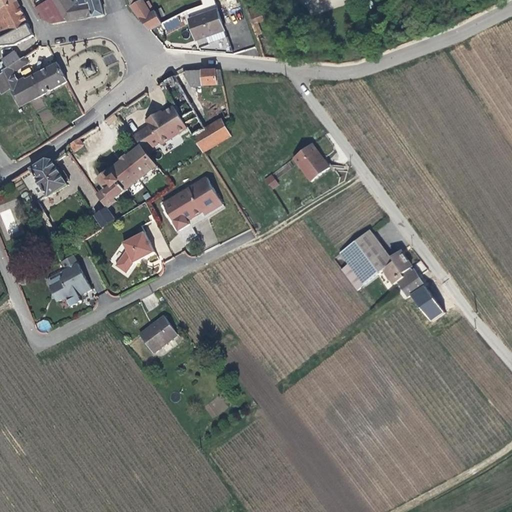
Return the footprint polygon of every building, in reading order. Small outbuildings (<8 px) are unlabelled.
[(0,0),(0,9),(16,1),(15,0),(0,0)] [(53,0),(50,0),(35,9),(40,19),(51,25),(66,22),(53,0)] [(53,0),(66,22),(103,16),(98,0),(53,0)] [(142,0),(130,7),(133,10),(133,12),(140,20),(151,14),(145,4),(142,0)] [(233,54),(213,0),(200,0),(203,7),(179,15),(162,24),(162,25),(150,32),(158,42),(190,25),(202,55),(233,54)] [(28,25),(16,1),(0,9),(0,16),(4,24),(9,35),(28,25)] [(155,13),(148,2),(145,4),(151,14),(155,13)] [(151,14),(140,20),(150,32),(162,25),(162,24),(155,12),(155,13),(151,14)] [(0,39),(9,35),(4,24),(0,26),(0,39)] [(0,45),(12,39),(9,35),(0,39),(0,45)] [(37,53),(35,50),(26,56),(28,60),(37,53)] [(6,70),(20,61),(14,53),(1,62),(2,63),(6,70)] [(67,83),(58,65),(19,85),(14,74),(27,65),(28,62),(24,58),(20,61),(6,70),(2,72),(3,74),(0,75),(0,93),(1,95),(10,91),(18,108),(67,83)] [(82,69),(87,77),(96,71),(91,64),(82,69)] [(217,86),(216,71),(189,72),(189,78),(204,78),(204,86),(217,86)] [(189,78),(189,72),(184,73),(192,87),(204,86),(204,78),(189,78)] [(203,153),(231,137),(221,120),(204,130),(175,77),(163,83),(176,107),(188,129),(194,140),(203,153)] [(142,148),(146,153),(158,146),(160,145),(164,143),(168,143),(188,129),(176,107),(163,114),(159,117),(158,115),(147,122),(150,127),(133,137),(142,148)] [(82,146),(77,140),(69,144),(75,152),(82,146)] [(320,157),(310,145),(292,159),(300,170),(310,183),(328,168),(320,157)] [(115,203),(114,201),(157,168),(146,153),(142,148),(101,179),(100,183),(107,192),(98,199),(106,210),(108,208),(115,203)] [(44,161),(17,178),(46,229),(51,225),(39,203),(48,197),(48,198),(68,185),(67,184),(69,182),(63,173),(60,175),(54,164),(52,162),(50,161),(44,161)] [(264,179),(271,190),(279,184),(272,174),(264,179)] [(208,179),(164,204),(180,231),(190,225),(192,229),(226,209),(208,179)] [(95,218),(103,229),(115,221),(106,210),(95,218)] [(383,270),(400,258),(403,255),(401,252),(397,254),(389,259),(368,231),(346,247),(331,259),(349,284),(355,279),(360,288),(371,280),(381,272),(383,270)] [(144,234),(132,240),(125,244),(129,251),(117,266),(128,274),(135,264),(146,258),(154,254),(149,245),(151,244),(150,240),(148,242),(144,234)] [(412,273),(410,270),(412,268),(403,255),(400,258),(381,272),(383,270),(394,286),(397,283),(407,298),(425,288),(414,271),(412,273)] [(50,289),(53,295),(57,304),(65,299),(70,309),(82,303),(78,297),(91,291),(74,257),(62,263),(66,271),(60,274),(49,280),(48,284),(51,289),(50,289)] [(141,306),(123,316),(131,332),(141,327),(137,319),(145,314),(141,306)] [(176,334),(163,316),(138,335),(152,353),(176,334)] [(37,329),(48,331),(49,322),(39,320),(37,329)]
